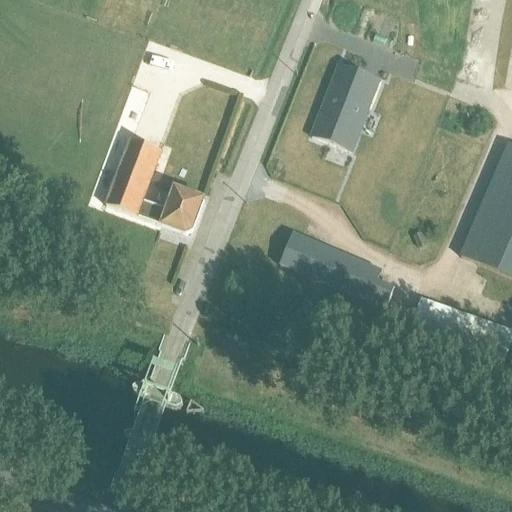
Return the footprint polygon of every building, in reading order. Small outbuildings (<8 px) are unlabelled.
[(340,68),(312,140),(353,156),(381,84),(340,68)] [(420,215),(428,192),(462,204),(491,116),(424,93),(387,204),(420,215)] [(130,142),(105,208),(186,237),(193,233),(205,202),(174,190),(166,212),(145,204),(164,155),(130,142)] [(511,147),(508,146),(461,258),(511,280),(511,147)] [(290,190),(329,207),(347,167),(308,150),(290,190)] [(294,235),(280,268),(385,313),(395,291),(379,284),(383,272),(294,235)] [(511,332),(421,300),(411,330),(505,364),(511,345),(511,332)] [(161,354),(118,475),(123,476),(129,479),(136,481),(140,483),(183,362),(179,360),(172,358),(165,355),(161,354)]
